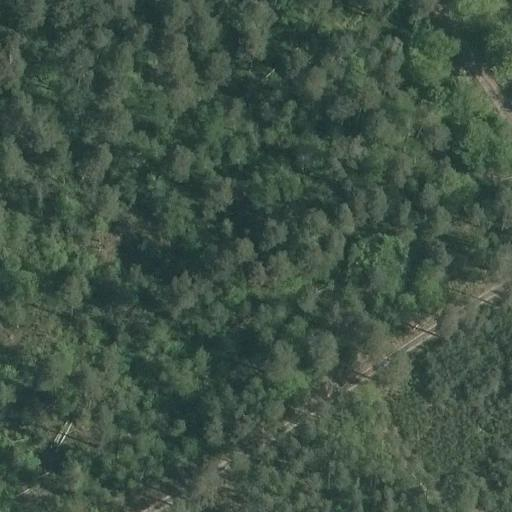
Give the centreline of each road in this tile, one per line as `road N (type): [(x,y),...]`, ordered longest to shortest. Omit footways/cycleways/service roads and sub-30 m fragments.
road 1 (track): [(149,511),(511,280)]
road 2 (track): [(511,122),(428,0)]
